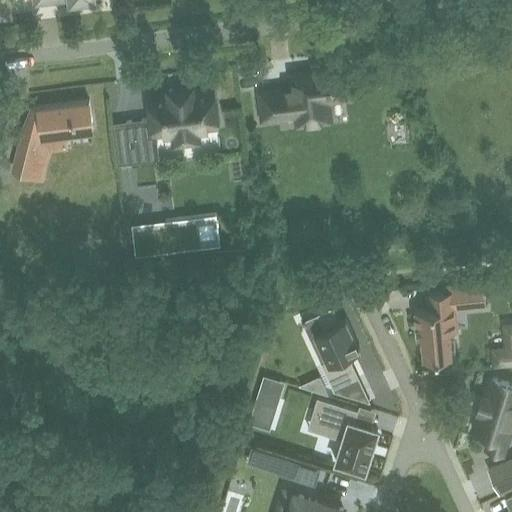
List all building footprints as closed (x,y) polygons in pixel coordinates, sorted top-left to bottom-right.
[(351,97),(350,92),(352,91),(353,89),(354,87),(354,85),(354,83),(354,81),(354,79),(353,77),(352,75),(351,73),(349,72),(347,70),(347,66),(329,68),(326,66),(325,66),(325,69),(317,69),(317,67),(316,68),(314,70),(298,72),(291,73),(293,87),(259,91),(263,119),(297,114),(298,126),(300,126),(329,122),(330,122),(329,117),(327,100),(351,97)] [(153,117),(127,121),(130,146),(156,143),(155,134),(175,132),(176,139),(198,136),(197,129),(217,126),(212,89),(192,92),(192,86),(169,89),(170,94),(150,97),(153,117)] [(32,108),(28,126),(29,126),(28,131),(23,130),(13,170),(42,178),(49,150),(43,135),(93,128),(90,99),(32,107),(32,109),(32,108)] [(200,246),(200,244),(197,222),(149,228),(152,252),(200,246)] [(428,308),(415,310),(418,338),(422,337),(424,357),(452,355),(450,331),(458,331),(456,308),(460,308),(486,306),(485,294),(485,291),(484,287),(484,281),(458,284),(449,285),(450,290),(427,293),(428,308)] [(323,329),(315,333),(328,360),(322,363),(328,375),(334,389),(359,377),(348,354),(347,352),(352,349),(353,352),(360,348),(358,344),(359,344),(359,343),(357,343),(356,340),(357,339),(357,338),(356,339),(346,318),(340,321),(333,306),(320,313),(317,314),(323,329)] [(319,376),(300,384),(327,392),(319,376)] [(487,449),(503,454),(507,440),(511,426),(511,383),(490,376),(484,395),(482,394),(477,410),(479,411),(473,430),(491,435),(487,449)] [(263,381),(250,422),(270,428),(282,387),(263,381)] [(356,423),(360,411),(318,397),(313,411),(331,416),(326,434),(343,439),(337,459),(336,459),(336,461),(338,462),(338,461),(344,463),(343,468),(359,473),(361,469),(363,469),(363,470),(365,470),(366,468),(365,468),(369,455),(370,455),(373,444),(377,431),(378,431),(378,429),(376,428),(376,429),(356,423)] [(257,447),(252,461),(284,471),(313,480),(317,467),(288,457),(257,447)] [(342,511),(344,508),(336,506),(338,500),(322,495),(321,501),(298,494),(293,509),(289,508),(288,511),(342,511)]
